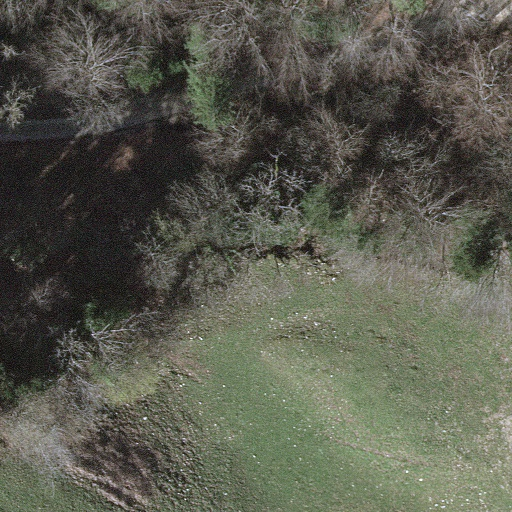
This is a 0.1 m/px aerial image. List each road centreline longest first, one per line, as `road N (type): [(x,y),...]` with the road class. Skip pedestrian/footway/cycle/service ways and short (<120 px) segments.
road 1 (track): [(0,115),(94,124),(129,119),(511,1)]
road 2 (track): [(0,173),(108,213),(200,226),(312,214),(385,218),(511,252)]
